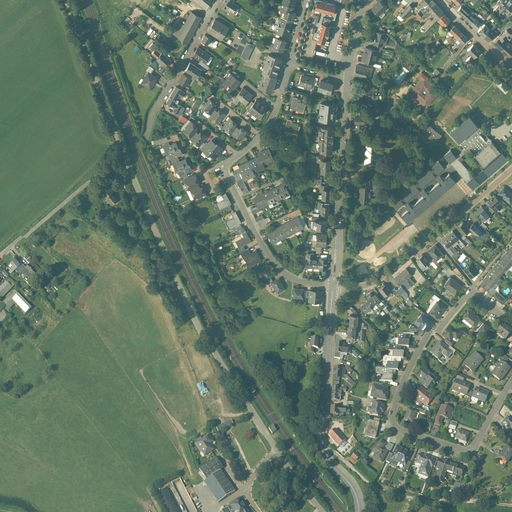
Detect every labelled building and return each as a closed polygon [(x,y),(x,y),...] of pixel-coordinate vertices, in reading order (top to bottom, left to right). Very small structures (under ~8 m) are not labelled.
[(223,0),(222,3),(230,8),(233,10),(235,7),(237,9),(238,6),(236,5),(237,3),(232,0),(223,0)] [(293,3),(283,0),(281,0),(280,6),(283,7),(281,13),(290,16),(292,17),(294,10),(292,10),(291,8),(293,3)] [(334,3),(322,0),(314,0),(312,10),(311,10),(312,11),(310,16),(309,22),(308,21),(308,22),(307,27),(307,28),(305,33),(305,34),(317,37),(325,39),(326,33),(327,33),(326,33),(328,28),(328,27),(330,22),(330,21),(331,16),(333,9),(334,4),(334,3)] [(377,0),(376,1),(375,1),(374,2),(374,3),(372,6),(375,9),(375,10),(376,12),(378,12),(386,4),(381,0),(377,0)] [(406,3),(398,11),(403,15),(410,7),(413,5),(408,0),(406,3)] [(435,0),(428,7),(430,9),(432,11),(439,4),(435,0)] [(511,7),(511,2),(509,0),(500,0),(499,1),(497,3),(504,10),(506,9),(508,11),(511,7)] [(404,2),(396,11),(397,12),(398,11),(406,3),(404,2)] [(469,10),(461,2),(457,8),(465,15),(469,10)] [(504,10),(497,3),(493,7),(500,14),(504,10)] [(439,4),(432,11),(434,14),(436,15),(443,8),(439,4)] [(191,9),(177,34),(188,40),(202,15),(191,9)] [(482,13),(478,10),(475,14),(481,19),(488,11),(485,9),(482,13)] [(449,16),(443,10),(437,16),(443,22),(449,16)] [(469,10),(465,15),(470,20),(474,14),(476,12),(474,10),(472,12),(469,10)] [(474,14),(470,20),(475,25),(481,19),(475,14),(474,15),(474,14)] [(429,15),(422,23),(425,26),(433,19),(432,18),(431,19),(430,18),(431,17),(429,15)] [(229,25),(215,16),(208,28),(221,36),(229,25)] [(289,19),(280,16),(278,22),(289,26),(291,20),(289,19)] [(484,20),(477,27),(483,32),(489,25),(487,23),(488,22),(487,22),(486,22),(484,20)] [(289,26),(278,22),(276,28),(284,31),(287,32),(289,26)] [(454,22),(449,27),(453,31),(458,26),(454,22)] [(489,25),(483,32),(488,37),(495,30),(492,28),(489,25)] [(458,26),(453,31),(457,35),(462,30),(458,26)] [(384,31),(377,29),(374,40),(381,42),(382,42),(384,31)] [(462,30),(457,35),(460,38),(462,40),(467,35),(462,30)] [(251,34),(245,31),(237,47),(242,50),(251,34)] [(211,35),(205,32),(201,38),(211,44),(213,40),(215,38),(211,35)] [(499,33),(493,39),(496,42),(499,39),(499,38),(502,35),(499,33)] [(317,37),(305,34),(300,53),(312,57),(315,47),(317,37)] [(281,36),(275,35),(276,35),(274,43),(273,44),(278,46),(282,47),(283,44),(285,38),(285,37),(281,36)] [(502,35),(499,38),(499,39),(496,42),(500,46),(506,40),(502,36),(502,35)] [(511,44),(506,39),(506,40),(500,46),(508,54),(511,49),(511,44)] [(149,45),(153,49),(155,47),(157,45),(153,41),(149,45)] [(473,41),(466,47),(466,48),(466,47),(470,52),(473,54),(479,48),(480,48),(480,47),(479,48),(477,45),(477,44),(476,44),(473,41),(472,41),(473,41)] [(278,46),(273,44),(274,43),(270,42),(269,47),(277,50),(278,46)] [(137,43),(133,47),(138,51),(142,47),(137,43)] [(371,45),(365,44),(364,47),(365,47),(364,50),(376,53),(377,47),(371,45)] [(210,53),(198,45),(194,52),(193,53),(200,58),(205,61),(208,63),(212,55),(210,53)] [(152,51),(157,56),(160,52),(155,47),(153,49),(152,51)] [(156,57),(161,62),(165,65),(171,58),(162,50),(160,52),(157,56),(156,57)] [(282,55),(269,50),(262,68),(264,69),(275,73),(282,55)] [(376,53),(364,50),(363,53),(362,56),(365,57),(374,60),(376,53)] [(470,52),(465,57),(471,62),(476,57),(473,54),(470,52)] [(205,61),(200,58),(199,60),(207,66),(209,64),(208,63),(205,61)] [(202,67),(190,59),(187,63),(185,66),(186,67),(185,67),(197,75),(199,71),(202,67)] [(372,66),(356,61),(353,72),(369,77),(372,66)] [(436,73),(441,69),(437,65),(433,69),(436,73)] [(428,74),(421,68),(417,72),(420,75),(411,87),(413,89),(411,91),(415,94),(416,94),(420,97),(419,98),(423,101),(425,99),(428,101),(440,86),(427,75),(428,74)] [(275,73),(264,69),(263,73),(264,74),(261,80),(260,80),(259,84),(271,89),(276,73),(275,73)] [(141,80),(150,86),(157,75),(148,70),(141,80)] [(186,73),(183,71),(179,79),(186,83),(190,75),(186,73)] [(206,76),(199,71),(197,75),(203,80),(206,76)] [(240,78),(231,71),(223,81),(224,81),(225,80),(228,82),(227,83),(227,84),(225,86),(230,90),(231,89),(235,84),(240,78)] [(313,74),(301,71),(298,81),(299,81),(304,82),(310,84),(313,74)] [(326,78),(320,76),(318,85),(330,89),(332,80),(329,79),(326,78)] [(391,76),(386,82),(387,83),(390,85),(395,79),(391,76)] [(508,85),(499,76),(495,80),(505,89),(508,85)] [(182,88),(175,84),(170,93),(176,97),(179,93),(182,95),(185,90),(181,88),(182,88)] [(252,92),(243,84),(240,88),(236,93),(232,98),(236,101),(240,96),(245,100),(252,92)] [(372,86),(366,85),(364,93),(366,93),(366,94),(368,94),(372,95),(373,90),(376,91),(377,85),(372,84),(372,86)] [(176,97),(170,93),(167,99),(166,100),(167,100),(169,102),(168,103),(170,104),(171,103),(172,103),(172,104),(173,104),(175,105),(173,108),(178,110),(181,104),(177,101),(177,102),(174,100),(176,97)] [(305,101),(296,98),(297,95),(294,94),(292,102),(294,102),(293,105),(299,107),(300,105),(304,106),(305,101)] [(201,98),(197,96),(191,106),(195,108),(201,98)] [(254,100),(248,107),(253,110),(261,99),(257,96),(254,100)] [(211,98),(209,101),(207,100),(206,99),(202,105),(210,112),(211,112),(215,106),(216,105),(213,102),(214,100),(212,97),(211,98)] [(261,99),(253,110),(257,114),(263,107),(266,103),(261,99)] [(336,100),(321,99),(319,115),(334,117),(336,100)] [(365,104),(355,104),(355,111),(354,111),(354,118),(355,118),(354,125),(359,125),(359,126),(359,125),(363,126),(364,121),(365,104)] [(394,105),(387,113),(394,119),(398,114),(396,113),(399,109),(394,105)] [(215,106),(211,112),(210,112),(209,113),(218,120),(222,115),(222,114),(222,115),(220,113),(223,109),(220,107),(218,109),(215,106)] [(468,110),(450,126),(450,127),(458,136),(465,143),(483,128),(476,120),(477,120),(476,120),(477,120),(469,111),(468,111),(468,110)] [(300,123),(290,120),(291,116),(287,115),(285,123),(287,123),(286,127),(293,129),(292,131),(297,132),(300,123)] [(232,117),(229,120),(227,119),(227,118),(223,124),(231,131),(237,124),(233,121),(235,119),(232,116),(232,117)] [(191,118),(183,127),(191,134),(196,128),(197,127),(194,124),(196,122),(191,118)] [(441,130),(427,118),(415,132),(429,144),(441,130)] [(319,129),(321,129),(320,134),(319,134),(319,135),(332,136),(333,136),(333,133),(331,133),(331,130),(332,130),(333,125),(332,125),(332,124),(329,124),(327,123),(321,123),(321,126),(319,126),(319,129)] [(241,126),(237,124),(231,131),(240,138),(244,132),(242,130),(245,127),(245,126),(242,124),(241,126)] [(200,131),(196,128),(191,134),(190,135),(195,139),(193,141),(197,144),(207,133),(202,129),(200,131)] [(507,154),(501,147),(500,148),(499,146),(482,160),(471,169),(457,153),(468,144),(484,130),(483,128),(465,143),(456,151),(450,145),(443,150),(449,157),(443,162),(438,156),(431,162),(432,163),(430,165),(428,164),(416,175),(417,176),(414,179),(413,178),(400,189),(401,190),(398,193),(397,191),(390,197),(396,204),(403,198),(404,200),(408,204),(401,209),(407,216),(455,175),(449,168),(442,173),(439,169),(451,159),(472,184),(488,170),(507,154)] [(484,130),(468,144),(482,160),(499,146),(491,136),(485,129),(484,130)] [(207,142),(203,147),(208,151),(209,150),(216,141),(211,137),(207,142)] [(170,142),(164,145),(167,150),(168,150),(179,145),(176,139),(170,142)] [(216,141),(209,150),(213,154),(217,149),(222,144),(217,140),(216,141)] [(179,145),(168,150),(171,155),(176,152),(182,150),(180,144),(179,145)] [(366,144),(364,159),(375,160),(375,156),(378,156),(378,150),(375,150),(376,145),(375,145),(366,144)] [(269,145),(258,150),(259,153),(263,161),(266,159),(266,158),(269,157),(268,155),(272,154),(272,153),(271,149),(269,145)] [(259,153),(248,158),(250,161),(253,169),(254,169),(253,167),(259,164),(259,166),(264,164),(263,161),(259,153)] [(179,158),(174,161),(176,167),(177,166),(188,161),(185,156),(179,158)] [(325,156),(316,156),(322,156),(321,158),(320,159),(320,161),(321,162),(321,168),(324,169),(325,170),(328,170),(330,168),(330,165),(329,164),(329,157),(325,156)] [(188,161),(177,166),(180,171),(186,168),(192,166),(189,160),(188,161)] [(250,161),(240,165),(245,176),(255,171),(253,169),(250,161)] [(239,168),(234,170),(237,177),(242,174),(239,168)] [(371,182),(370,187),(371,190),(373,189),(378,183),(386,179),(383,172),(372,178),(371,182)] [(192,176),(191,173),(184,176),(189,186),(190,186),(190,185),(197,182),(195,178),(198,177),(196,174),(192,176)] [(370,192),(371,190),(370,187),(371,182),(365,179),(365,182),(360,182),(359,187),(356,192),(365,197),(370,195),(370,192)] [(108,180),(99,187),(105,194),(111,188),(114,186),(108,180)] [(285,180),(274,185),(278,194),(279,195),(285,192),(284,191),(289,189),(285,180)] [(511,188),(503,181),(497,188),(501,191),(502,189),(506,192),(504,193),(509,197),(511,194),(511,193),(510,191),(511,188)] [(197,182),(190,185),(190,186),(195,195),(206,190),(203,185),(200,186),(198,182),(197,182)] [(274,185),(263,190),(267,198),(270,196),(271,198),(278,194),(274,185)] [(118,196),(111,188),(105,194),(112,201),(118,196)] [(494,188),(487,195),(491,199),(492,201),(493,201),(497,205),(501,202),(496,198),(500,195),(494,188)] [(263,190),(254,194),(257,202),(267,198),(263,190)] [(224,195),(215,200),(219,207),(231,200),(225,191),(222,193),(224,195)] [(489,201),(487,199),(483,203),(485,205),(484,205),(488,209),(488,210),(493,205),(489,201)] [(481,200),(475,205),(478,210),(479,210),(482,214),(488,210),(488,209),(484,205),(485,205),(483,203),(481,200)] [(105,207),(101,211),(107,217),(110,214),(105,207)] [(234,213),(225,218),(229,225),(239,219),(237,216),(239,215),(235,208),(236,208),(231,210),(232,210),(234,213)] [(298,213),(289,217),(295,228),(303,224),(298,213)] [(319,216),(314,215),(314,216),(313,223),(317,224),(326,225),(327,217),(319,216)] [(462,216),(460,217),(460,218),(456,221),(463,229),(469,224),(467,222),(469,221),(468,220),(466,218),(465,219),(463,216),(462,216)] [(289,217),(279,223),(284,233),(284,234),(284,232),(289,229),(290,230),(295,228),(289,217)] [(475,218),(474,219),(472,218),(469,221),(467,222),(469,224),(471,227),(471,226),(478,232),(483,226),(478,221),(475,218)] [(484,222),(480,218),(478,221),(483,226),(486,229),(488,226),(484,222)] [(279,223),(268,228),(270,232),(269,232),(272,239),(284,233),(279,223)] [(463,239),(452,225),(447,229),(453,236),(455,239),(457,237),(460,241),(463,239)] [(245,227),(242,229),(243,232),(240,234),(237,236),(235,237),(239,244),(243,242),(251,237),(246,227),(245,227)] [(453,236),(447,229),(441,233),(447,240),(447,241),(450,238),(452,241),(455,239),(453,236)] [(326,231),(316,230),(315,239),(319,239),(325,239),(326,231)] [(471,236),(465,231),(463,233),(468,238),(469,239),(471,236)] [(450,238),(447,241),(447,240),(445,242),(450,249),(456,245),(452,241),(450,238)] [(442,249),(435,239),(428,245),(434,252),(435,254),(436,254),(442,249)] [(256,246),(252,247),(252,248),(251,249),(248,244),(245,246),(240,248),(237,249),(238,250),(239,251),(240,250),(241,249),(242,253),(244,251),(246,252),(247,254),(247,255),(245,256),(245,255),(245,256),(249,263),(261,256),(256,246)] [(511,249),(506,245),(498,254),(507,261),(511,256),(511,249)] [(28,257),(19,247),(16,249),(24,260),(27,257),(28,257)] [(314,249),(306,249),(305,263),(313,263),(314,254),(314,249)] [(428,256),(423,249),(422,249),(421,249),(419,251),(420,251),(416,254),(419,258),(418,259),(420,262),(421,260),(421,261),(422,260),(428,256)] [(498,254),(491,263),(499,271),(499,270),(506,261),(507,261),(498,254)] [(24,260),(29,266),(32,263),(27,257),(24,260)] [(464,263),(470,271),(477,265),(470,257),(464,263)] [(16,260),(8,269),(13,274),(15,272),(16,273),(20,270),(22,268),(22,267),(23,267),(16,260)] [(267,261),(260,265),(265,274),(270,272),(273,270),(267,261)] [(400,268),(406,275),(406,274),(407,276),(411,281),(414,278),(413,278),(416,275),(405,263),(400,268)] [(499,271),(491,263),(483,273),(485,275),(487,277),(490,279),(491,280),(495,275),(497,277),(501,272),(499,271)] [(44,276),(32,265),(26,271),(22,268),(20,270),(16,273),(25,282),(24,283),(31,289),(44,276)] [(406,275),(400,268),(394,273),(400,280),(406,275)] [(461,279),(450,271),(444,279),(455,287),(461,279)] [(273,277),(271,278),(276,288),(284,284),(279,274),(273,277)] [(383,279),(381,281),(381,282),(378,284),(384,291),(385,290),(390,286),(385,279),(384,280),(383,279)] [(49,280),(45,284),(52,291),(57,285),(53,281),(51,282),(49,280)] [(15,287),(9,281),(7,284),(12,290),(15,287)] [(405,286),(401,281),(396,285),(398,288),(400,290),(405,286)] [(6,283),(0,289),(0,301),(12,290),(7,284),(6,283)] [(304,285),(294,284),(293,293),(303,294),(303,293),(304,286),(304,285)] [(321,287),(310,286),(310,287),(309,293),(309,296),(320,297),(321,287)] [(396,292),(390,286),(385,290),(386,292),(389,290),(393,295),(396,292)] [(374,292),(370,288),(367,290),(367,291),(366,292),(368,295),(372,301),(375,304),(378,302),(377,301),(379,299),(378,297),(377,296),(377,297),(374,292)] [(16,293),(0,308),(5,314),(15,304),(20,299),(21,298),(19,296),(16,293)] [(29,301),(22,293),(19,296),(21,298),(20,299),(26,305),(29,301)] [(368,295),(359,301),(366,309),(369,306),(368,304),(370,302),(372,301),(368,295)] [(445,301),(437,295),(432,301),(431,300),(430,302),(431,303),(428,306),(436,312),(445,301)] [(26,305),(20,299),(15,304),(26,316),(31,310),(26,305)] [(474,308),(468,303),(467,304),(467,303),(466,304),(467,304),(462,310),(472,319),(472,318),(478,312),(478,311),(474,308)] [(421,318),(420,318),(416,323),(423,329),(428,323),(426,322),(428,320),(429,321),(432,316),(421,308),(417,313),(418,314),(418,313),(422,315),(421,316),(422,317),(421,318)] [(358,310),(350,310),(349,313),(350,313),(349,318),(357,318),(357,314),(358,310)] [(490,322),(482,316),(474,325),(479,329),(483,324),(484,326),(489,331),(494,325),(491,322),(490,322)] [(357,318),(349,318),(349,323),(348,326),(356,327),(356,323),(357,318)] [(416,329),(400,327),(399,333),(404,334),(403,340),(404,340),(408,341),(408,340),(411,341),(413,341),(414,335),(415,335),(416,329)] [(356,330),(348,330),(348,333),(348,338),(355,338),(355,333),(356,333),(356,330)] [(461,340),(451,332),(443,342),(447,346),(450,348),(453,344),(456,346),(461,340)] [(498,337),(496,340),(499,342),(499,343),(500,343),(501,342),(505,345),(504,346),(504,347),(511,339),(502,332),(498,337)] [(355,338),(348,338),(347,343),(347,346),(355,346),(355,343),(355,342),(355,338)] [(403,340),(394,339),(393,345),(399,345),(398,351),(399,351),(399,352),(403,352),(405,352),(408,353),(408,346),(410,347),(411,341),(408,340),(408,341),(404,340),(403,340)] [(319,344),(311,343),(310,353),(308,353),(308,358),(314,359),(314,353),(318,354),(319,344)] [(343,349),(336,348),(334,363),(339,363),(340,358),(347,359),(347,357),(348,354),(348,352),(344,351),(345,349),(343,349)] [(448,355),(439,348),(430,359),(438,365),(442,360),(447,365),(452,359),(448,355)] [(398,351),(389,350),(388,356),(393,357),(393,363),(397,364),(400,364),(402,364),(403,358),(404,358),(405,352),(403,352),(399,352),(399,351),(398,351)] [(474,360),(469,366),(471,367),(466,373),(464,372),(468,376),(471,379),(477,373),(482,367),(474,360)] [(393,363),(383,362),(383,368),(388,369),(387,375),(388,375),(392,376),(392,375),(394,376),(397,376),(397,370),(399,370),(400,364),(397,364),(393,363)] [(496,375),(497,376),(493,383),(499,388),(503,381),(504,382),(509,375),(504,372),(500,369),(496,375)] [(342,373),(334,373),(333,383),(339,383),(341,383),(342,379),(342,378),(342,375),(342,373)] [(387,375),(376,373),(375,379),(382,380),(382,387),(391,388),(392,381),(393,382),(394,376),(392,375),(392,376),(388,375),(387,375)] [(493,373),(489,374),(486,378),(493,383),(497,376),(496,375),(493,373)] [(436,386),(424,376),(418,384),(423,389),(427,392),(427,391),(430,387),(433,389),(436,386)] [(463,389),(455,386),(451,396),(458,399),(459,397),(466,400),(468,397),(469,393),(462,390),(463,389)] [(382,393),(373,391),(372,396),(374,397),(373,403),(386,405),(387,399),(386,399),(387,394),(382,393)] [(332,392),(331,405),(338,406),(338,400),(340,401),(340,398),(341,397),(346,397),(346,393),(332,392)] [(422,395),(420,398),(418,396),(413,401),(416,404),(417,404),(423,409),(424,408),(427,411),(433,404),(422,395)] [(484,399),(475,395),(473,399),(471,403),(472,404),(484,409),(488,400),(484,398),(484,399)] [(383,411),(373,408),(370,420),(380,422),(381,418),(382,418),(383,414),(382,413),(383,411)] [(339,412),(331,411),(330,419),(338,420),(338,417),(345,417),(346,414),(339,413),(339,412)] [(447,414),(441,412),(435,430),(439,432),(442,422),(448,425),(451,417),(446,416),(447,414)] [(416,417),(407,414),(403,425),(412,428),(416,417)] [(231,423),(216,431),(218,435),(233,427),(231,423)] [(511,429),(507,425),(504,428),(505,429),(501,433),(508,439),(511,434),(511,429)] [(378,429),(369,427),(365,442),(375,444),(378,429)] [(335,433),(328,440),(338,451),(345,444),(335,433)] [(468,440),(458,437),(455,445),(465,449),(468,440)] [(208,438),(197,446),(202,454),(204,453),(206,456),(213,451),(209,446),(212,443),(208,438)] [(383,456),(381,454),(384,450),(380,447),(373,455),(377,459),(374,464),(381,468),(387,457),(383,455),(383,456)] [(404,456),(397,452),(393,461),(391,465),(398,468),(404,456)] [(511,461),(511,457),(506,453),(498,465),(506,470),(511,461)] [(411,459),(404,456),(398,468),(405,472),(407,467),(411,459)] [(216,460),(199,472),(207,482),(204,484),(218,505),(235,494),(220,472),(223,470),(216,460)] [(428,464),(418,460),(415,469),(421,471),(420,474),(422,475),(423,477),(421,481),(427,483),(431,472),(428,471),(431,464),(428,463),(428,464)] [(437,466),(431,464),(428,471),(431,472),(434,473),(437,466)] [(462,475),(439,467),(438,472),(436,475),(439,476),(436,486),(442,488),(443,485),(445,486),(447,483),(446,483),(446,482),(448,481),(455,483),(456,481),(460,482),(462,475)] [(196,511),(181,483),(173,487),(185,511),(196,511)] [(169,511),(177,511),(169,488),(161,491),(169,511)] [(284,493),(281,494),(279,493),(278,494),(277,493),(276,494),(274,496),(275,496),(272,500),(273,503),(280,501),(280,502),(280,503),(281,504),(282,504),(283,505),(284,505),(285,504),(283,506),(284,508),(287,507),(288,508),(289,506),(290,507),(292,504),(291,504),(292,501),(287,500),(287,499),(286,498),(285,497),(285,494),(284,493)] [(246,511),(239,501),(227,509),(229,511),(246,511)]
